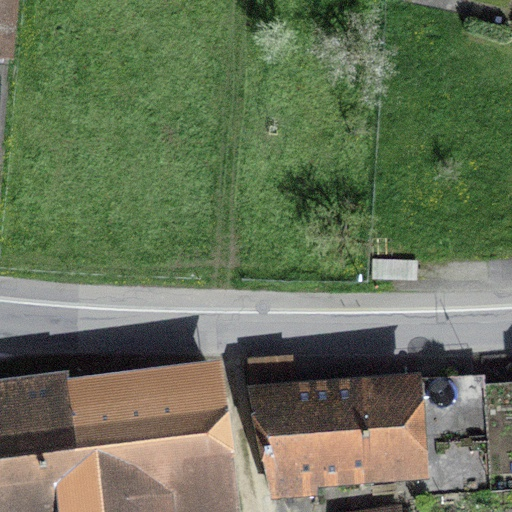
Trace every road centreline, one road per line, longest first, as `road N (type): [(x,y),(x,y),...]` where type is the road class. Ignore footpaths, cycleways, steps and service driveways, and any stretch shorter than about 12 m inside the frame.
road 1 (tertiary): [(0,320),(222,333),(511,327)]
road 2 (track): [(259,511),(222,333)]
